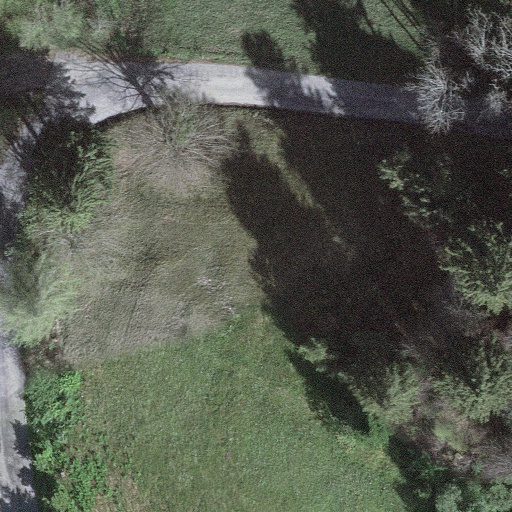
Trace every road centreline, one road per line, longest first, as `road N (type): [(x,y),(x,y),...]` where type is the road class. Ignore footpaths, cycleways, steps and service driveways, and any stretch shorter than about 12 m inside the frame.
road 1 (unclassified): [(511,123),(225,81),(172,81),(84,105),(43,136),(0,211)]
road 2 (unclassified): [(0,388),(19,511)]
